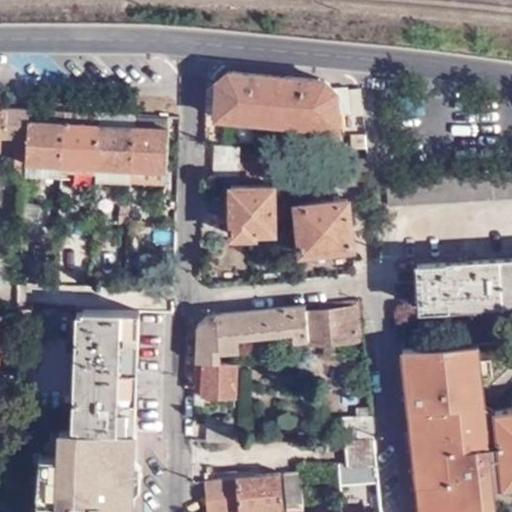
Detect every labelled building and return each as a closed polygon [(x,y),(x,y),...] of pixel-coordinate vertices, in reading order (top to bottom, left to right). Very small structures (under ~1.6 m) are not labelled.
[(207,89),(207,113),(218,114),(218,118),(276,122),(275,102),(276,100),(277,76),(229,73),(207,89)] [(351,113),(365,115),(362,87),(349,90),(348,87),(334,89),(327,80),(277,76),(276,100),(275,102),(276,122),(337,126),(337,112),(350,111),(351,113)] [(16,174),(26,175),(29,120),(29,109),(0,107),(0,133),(2,134),(18,135),(16,174)] [(29,120),(26,175),(62,176),(65,121),(29,120)] [(62,176),(97,178),(100,123),(65,121),(62,176)] [(97,178),(131,180),(135,125),(100,123),(97,178)] [(131,180),(167,181),(170,127),(135,125),(131,180)] [(217,146),(217,176),(277,176),(277,164),(243,164),(243,146),(217,146)] [(286,176),(307,176),(308,160),(304,160),(277,161),(277,164),(277,176),(286,176)] [(307,176),(342,175),(342,160),(308,160),(307,176)] [(342,175),(373,175),(371,160),(342,160),(342,175)] [(511,169),(386,177),(388,203),(511,195),(511,169)] [(275,231),(273,186),(233,186),(232,236),(257,237),(257,231),(275,231)] [(60,204),(68,205),(69,196),(61,195),(60,204)] [(352,245),(349,199),(300,203),(302,249),(352,245)] [(511,300),(511,256),(418,262),(420,306),(511,300)] [(309,343),(365,339),(361,297),(209,314),(200,323),(198,361),(239,364),(240,337),(287,333),(287,341),(309,339),(309,343)] [(30,309),(29,338),(60,338),(60,309),(30,309)] [(82,429),(137,431),(140,310),(89,310),(84,309),(82,429)] [(505,363),(503,345),(475,346),(477,365),(505,363)] [(417,357),(425,439),(453,437),(446,354),(417,357)] [(237,395),(239,364),(198,361),(197,393),(237,395)] [(375,437),(373,415),(344,416),(345,437),(375,437)] [(208,441),(235,442),(236,418),(219,418),(219,425),(209,425),(208,441)] [(5,440),(17,441),(17,428),(4,427),(5,440)] [(375,437),(345,437),(346,464),(340,460),(341,470),(341,483),(379,481),(375,437)] [(341,470),(340,460),(333,460),(334,471),(341,470)] [(287,511),(303,511),(302,469),(284,471),(287,492),(287,511)] [(281,511),(277,472),(239,475),(239,478),(208,480),(210,511),(281,511)]
